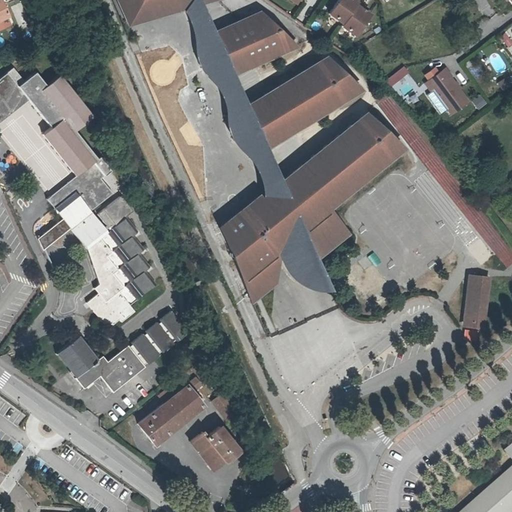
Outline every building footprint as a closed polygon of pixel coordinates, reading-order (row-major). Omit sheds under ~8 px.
[(0,1),(0,21),(10,16),(3,0),(0,1)] [(186,5),(184,0),(115,0),(116,3),(118,6),(121,10),(126,14),(129,16),(134,17),(136,17),(140,17),(147,15),(152,12),(153,14),(182,6),(186,5)] [(184,0),(186,5),(182,6),(196,38),(228,113),(263,194),(277,188),(274,181),(259,146),(252,129),(255,127),(252,121),(249,123),(241,105),(228,73),(220,55),(223,54),(220,48),(218,49),(210,31),(198,1),(202,0),(184,0)] [(335,0),(326,14),(339,24),(338,26),(351,36),(366,15),(362,12),(359,10),(361,8),(354,3),(356,0),(355,0),(335,0)] [(502,0),(509,9),(511,6),(507,0),(498,0),(500,1),(501,0),(502,0)] [(256,40),(276,32),(256,12),(248,15),(256,33),(253,34),(256,40)] [(228,73),(291,46),(276,32),(256,40),(253,34),(256,33),(248,15),(235,21),(228,24),(210,31),(218,49),(220,48),(223,54),(220,55),(228,73)] [(511,42),(505,32),(498,37),(506,47),(511,42)] [(252,121),(255,127),(252,129),(259,146),(355,90),(341,77),(334,81),(329,75),(331,74),(317,60),(241,105),(249,123),(252,121)] [(403,65),(393,74),(398,80),(408,71),(403,65)] [(30,94),(18,80),(8,68),(0,74),(0,118),(24,99),(30,94)] [(430,92),(432,90),(451,113),(467,99),(442,68),(423,84),(430,92)] [(30,94),(24,99),(45,124),(36,132),(70,173),(60,181),(69,193),(48,210),(57,220),(65,231),(82,251),(102,276),(87,288),(93,295),(83,304),(102,328),(114,318),(119,325),(134,312),(128,305),(154,284),(144,272),(150,267),(137,252),(143,247),(132,234),(138,229),(126,215),(134,209),(122,194),(99,212),(111,226),(108,228),(91,207),(111,190),(99,175),(109,167),(96,152),(92,155),(72,131),(87,118),(52,75),(41,84),(29,71),(18,80),(30,94)] [(479,94),(472,101),(479,109),(487,103),(479,94)] [(232,254),(247,288),(267,272),(270,249),(298,237),(308,260),(338,236),(318,210),(389,153),(394,149),(380,135),(373,140),(368,134),(371,132),(356,117),(274,181),(277,188),(263,194),(254,197),(253,195),(219,222),(228,242),(233,238),(240,248),(234,253),(232,254)] [(69,193),(60,181),(39,199),(48,210),(69,193)] [(65,231),(57,220),(35,238),(43,248),(65,231)] [(298,237),(270,249),(271,255),(272,258),(275,264),(278,270),(283,276),(289,281),(294,284),(301,287),(307,289),(315,291),(321,291),(308,260),(298,237)] [(266,283),(267,272),(247,288),(250,296),(259,289),(266,283)] [(485,278),(468,277),(463,327),(480,329),(485,278)] [(55,352),(83,388),(99,375),(110,390),(186,331),(170,311),(106,360),(102,355),(97,359),(78,334),(55,352)] [(204,403),(202,400),(192,389),(200,382),(195,376),(187,382),(138,421),(156,444),(161,441),(159,438),(196,410),(204,403)] [(235,409),(222,391),(209,400),(223,418),(235,409)] [(205,433),(202,429),(187,440),(212,471),(224,461),(225,462),(241,448),(219,422),(205,433)] [(511,440),(503,448),(511,458),(511,464),(457,511),(506,511),(511,507),(511,440)]
